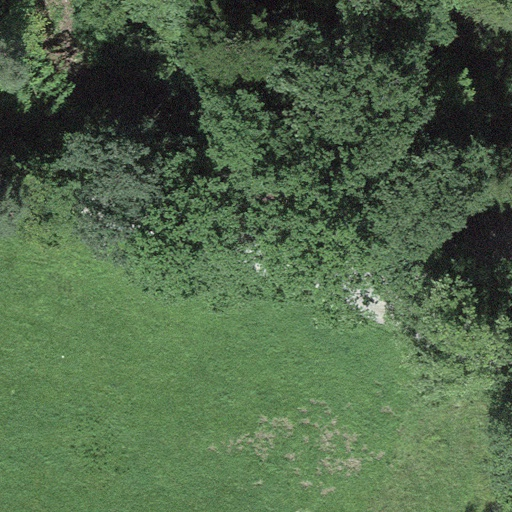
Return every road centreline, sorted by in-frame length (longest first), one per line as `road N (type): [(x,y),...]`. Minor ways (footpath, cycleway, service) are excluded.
road 1 (track): [(338,285),(0,198)]
road 2 (track): [(511,357),(338,285)]
road 3 (track): [(338,285),(511,240)]
